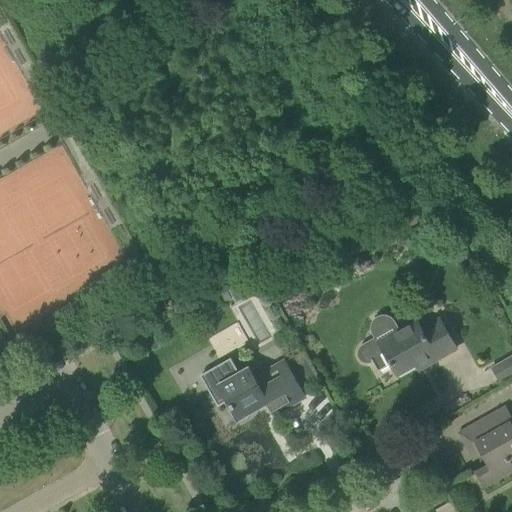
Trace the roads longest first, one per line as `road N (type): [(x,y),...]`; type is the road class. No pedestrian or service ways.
road 1 (residential): [(111,462),(72,382),(0,419)]
road 2 (primary): [(511,116),(419,11)]
